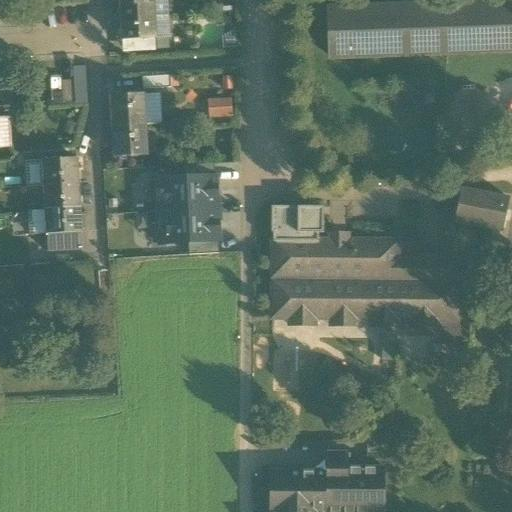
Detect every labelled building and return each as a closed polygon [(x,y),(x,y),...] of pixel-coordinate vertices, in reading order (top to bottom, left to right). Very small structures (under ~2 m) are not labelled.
[(17,0),(0,0),(0,13),(5,13),(17,13),(17,0)] [(119,0),(120,19),(154,18),(152,0),(119,0)] [(167,0),(152,0),(154,18),(168,17),(167,0)] [(511,2),(480,4),(479,0),(440,0),(440,5),(328,9),(330,58),(511,51),(511,2)] [(154,18),(155,39),(169,39),(168,17),(154,18)] [(155,39),(154,18),(120,19),(121,41),(135,40),(155,39)] [(155,39),(135,40),(136,53),(156,51),(155,39)] [(73,81),(74,105),(86,105),(84,66),(72,67),(73,81)] [(170,78),(142,79),(143,91),(171,89),(170,78)] [(74,105),(73,81),(61,82),(62,106),(74,105)] [(113,141),(114,158),(147,157),(145,126),(143,96),(143,95),(110,97),(112,128),(113,141)] [(159,95),(143,96),(145,126),(161,125),(159,95)] [(231,99),(207,100),(209,121),(232,119),(231,99)] [(0,118),(0,149),(12,149),(10,118),(0,118)] [(42,164),(44,186),(77,184),(76,160),(42,162),(42,164)] [(29,187),(44,186),(42,164),(27,165),(29,187)] [(183,167),(184,179),(214,178),(214,165),(183,167)] [(184,179),(156,181),(157,213),(217,210),(215,178),(214,178),(184,179)] [(79,208),(77,184),(44,186),(45,210),(79,208)] [(478,259),(496,262),(502,232),(503,232),(509,199),(461,189),(454,223),(484,229),(478,259)] [(273,233),(273,240),(318,241),(318,234),(323,234),(323,208),(271,207),(271,233),(273,233)] [(80,233),(79,208),(45,210),(47,235),(80,233)] [(47,235),(45,210),(30,211),(32,236),(47,235)] [(217,242),(218,242),(217,210),(157,213),(159,245),(188,243),(217,242)] [(80,233),(47,235),(47,252),(81,250),(80,233)] [(328,233),(329,241),(333,245),(333,247),(344,247),(344,245),(348,241),(347,233),(328,233)] [(436,321),(457,321),(457,282),(457,261),(436,261),(432,265),(432,267),(421,267),(421,265),(418,261),(398,261),(398,242),(348,241),(344,245),(344,247),(333,247),(333,245),(329,241),(318,241),(273,240),(272,241),(271,319),(289,319),(314,320),(331,320),(355,320),(372,320),(396,320),(411,320),(436,321)] [(218,255),(217,242),(188,243),(188,256),(218,255)] [(417,254),(418,261),(421,265),(421,267),(432,267),(432,265),(436,261),(435,255),(417,254)] [(394,359),(395,332),(383,332),(382,359),(394,359)] [(383,511),(384,468),(346,468),(347,454),(326,453),(326,472),(270,471),(269,511),(383,511)]
